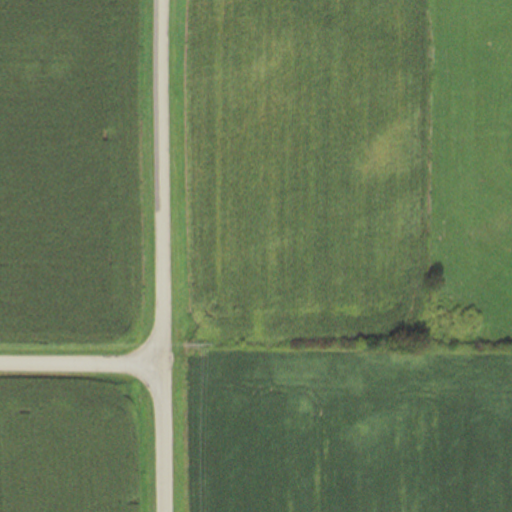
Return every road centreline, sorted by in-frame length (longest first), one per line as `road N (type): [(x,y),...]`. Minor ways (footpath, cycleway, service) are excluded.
road 1 (residential): [(157,511),(155,0)]
road 2 (residential): [(155,373),(0,372)]
